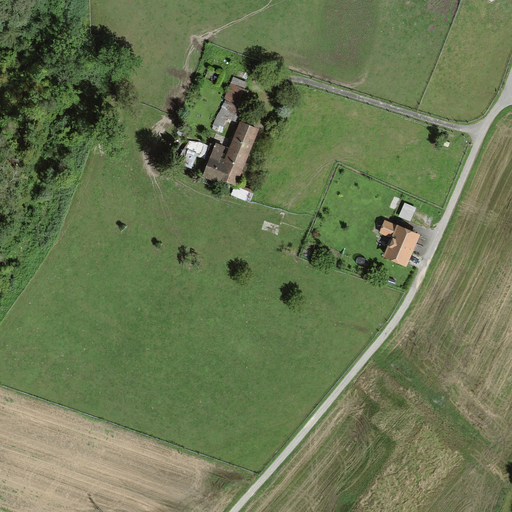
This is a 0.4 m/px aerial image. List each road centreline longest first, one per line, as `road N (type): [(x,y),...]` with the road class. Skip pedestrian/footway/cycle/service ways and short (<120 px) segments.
road 1 (track): [(230,511),(396,320),(481,133),(511,95)]
road 2 (track): [(266,92),(279,81),(304,80),(481,133)]
